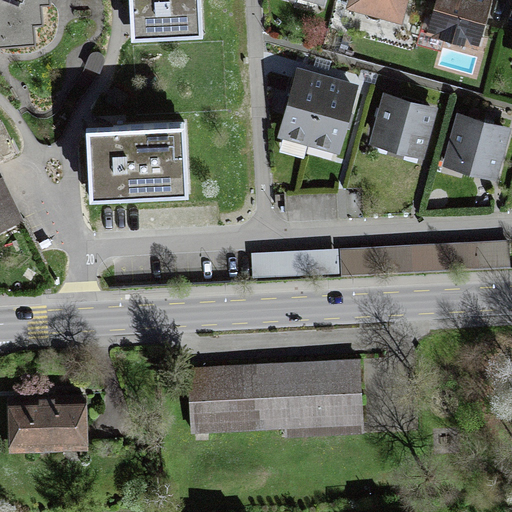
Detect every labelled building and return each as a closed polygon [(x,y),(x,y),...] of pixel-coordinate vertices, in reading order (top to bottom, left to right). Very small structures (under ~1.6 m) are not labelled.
[(0,0),(0,44),(35,42),(52,0),(0,0)] [(202,35),(199,0),(131,0),(133,27),(134,40),(202,35)] [(405,0),(352,0),(351,5),(400,18),(405,0)] [(487,0),(440,0),(431,34),(476,46),(487,0)] [(335,82),(325,79),(316,77),(296,71),(278,135),(340,152),(357,88),(335,82)] [(434,108),(387,96),(375,141),(422,154),(434,108)] [(507,129),(461,118),(450,162),(496,173),(507,129)] [(91,197),(188,192),(185,121),(88,125),(88,135),(91,197)] [(0,195),(0,233),(14,227),(0,195)] [(511,237),(340,246),(341,275),(511,266),(511,237)] [(361,357),(189,365),(192,438),(364,430),(361,357)] [(87,398),(6,401),(7,449),(89,446),(87,398)]
